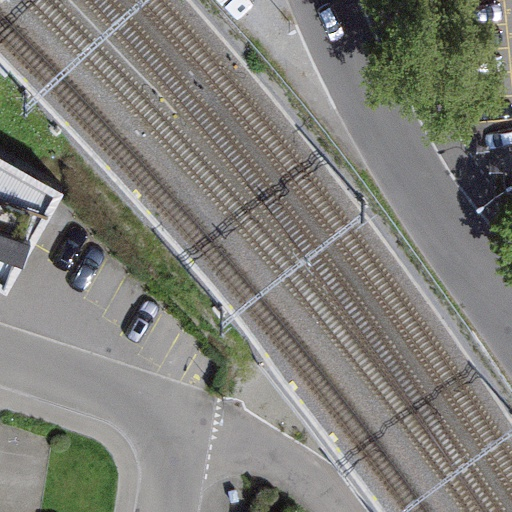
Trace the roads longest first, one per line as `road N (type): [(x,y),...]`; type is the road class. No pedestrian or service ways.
road 1 (unclassified): [(336,0),(402,165),(511,320)]
road 2 (residential): [(169,511),(184,416),(0,355)]
